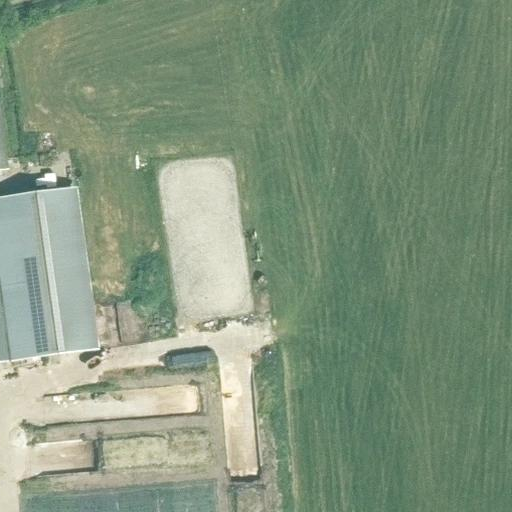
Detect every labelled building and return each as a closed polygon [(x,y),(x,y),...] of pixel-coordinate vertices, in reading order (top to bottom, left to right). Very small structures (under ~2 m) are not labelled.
[(0,364),(99,351),(76,190),(0,200),(0,364)] [(167,406),(175,407),(176,401),(184,401),(185,382),(167,381),(167,406)] [(104,458),(220,453),(219,428),(103,432),(104,458)] [(101,432),(92,433),(93,458),(102,457),(101,432)] [(144,510),(239,505),(237,477),(143,482),(144,510)]
